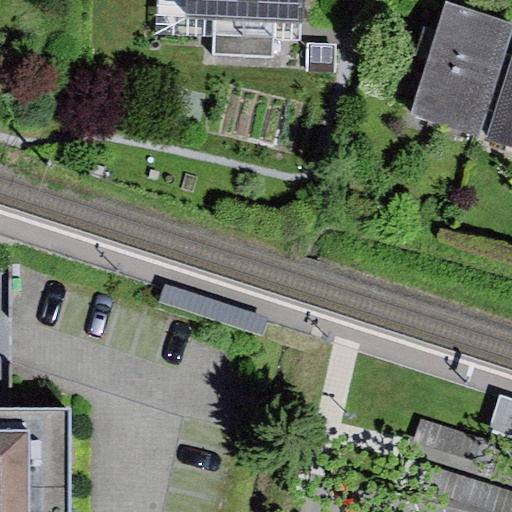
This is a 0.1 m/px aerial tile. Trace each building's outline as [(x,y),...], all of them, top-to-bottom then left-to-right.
[(305,0),(188,0),(187,18),(305,24),(305,0)] [(511,34),(511,24),(452,5),(417,114),(479,135),(511,34)] [(511,66),(490,137),(511,144),(511,66)] [(511,402),(499,399),(489,430),(511,437),(511,402)] [(67,511),(67,408),(0,408),(0,511),(67,511)] [(423,424),(416,446),(492,468),(498,446),(423,424)] [(511,511),(511,495),(453,479),(446,502),(482,511),(511,511)]
